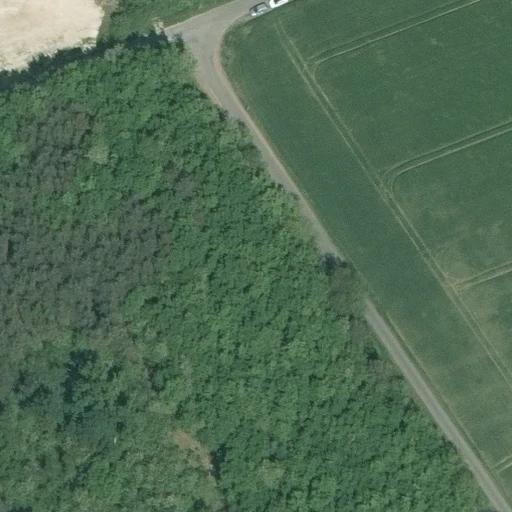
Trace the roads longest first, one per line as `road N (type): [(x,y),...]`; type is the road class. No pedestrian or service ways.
road 1 (unclassified): [(187,32),(503,511)]
road 2 (unclassified): [(187,32),(0,99)]
